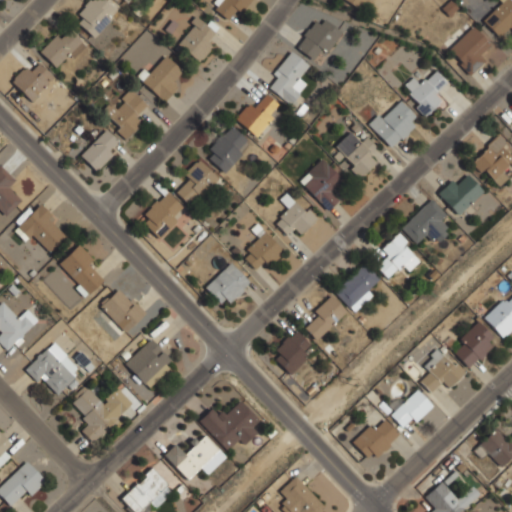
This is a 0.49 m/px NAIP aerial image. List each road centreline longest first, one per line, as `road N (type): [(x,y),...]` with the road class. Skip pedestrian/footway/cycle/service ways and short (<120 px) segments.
road 1 (residential): [(226,351),(511,77)]
road 2 (tertiary): [(0,115),(226,351)]
road 3 (residential): [(98,215),(237,70),(287,0)]
road 4 (residential): [(58,511),(226,351)]
road 5 (tertiary): [(226,351),(379,511)]
road 6 (residential): [(511,372),(367,511)]
road 7 (residential): [(0,389),(88,483)]
